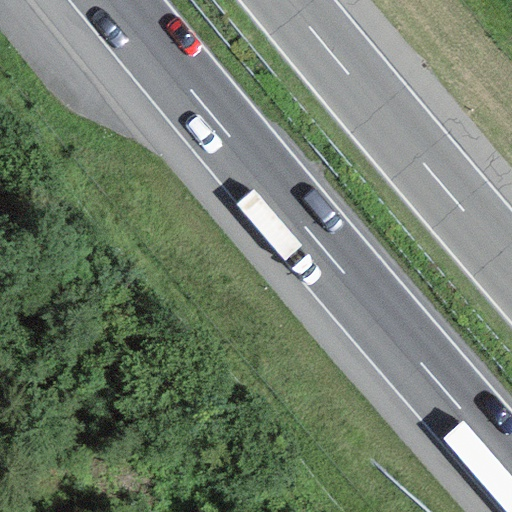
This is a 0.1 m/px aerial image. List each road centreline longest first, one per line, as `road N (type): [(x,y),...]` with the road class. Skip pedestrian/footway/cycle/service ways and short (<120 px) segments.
road 1 (motorway): [(117,0),(511,467)]
road 2 (motorway): [(511,266),(287,0)]
